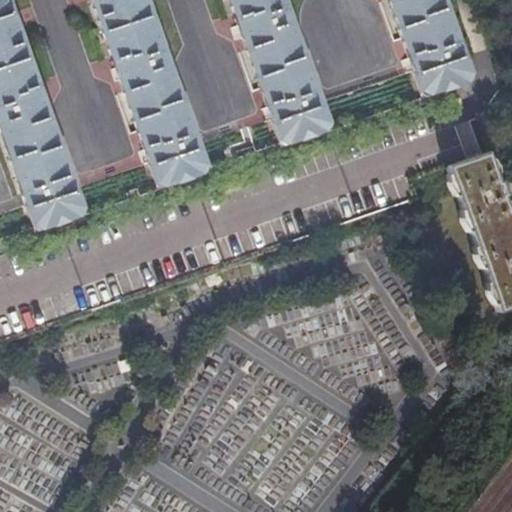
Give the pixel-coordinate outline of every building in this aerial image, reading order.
[(5,0),(0,0),(0,134),(35,233),(39,231),(38,227),(77,214),(78,217),(82,216),(5,0)] [(160,184),(200,171),(201,174),(204,173),(142,0),(90,0),(157,190),(161,188),(160,184)] [(280,0),(227,0),(280,146),(284,145),(283,142),(323,128),(324,132),(328,131),(280,0)] [(386,0),(421,98),(425,96),(423,92),(463,78),(464,83),(468,81),(444,13),(442,9),(440,2),(439,0),(386,0)] [(463,152),(465,158),(480,153),(478,147),(463,152)] [(511,226),(502,197),(503,196),(500,186),(498,181),(496,182),(486,151),(480,153),(465,158),(444,164),(495,312),(511,306),(511,226)]
